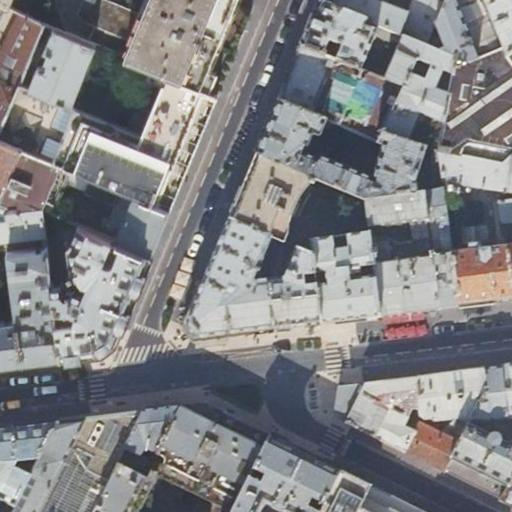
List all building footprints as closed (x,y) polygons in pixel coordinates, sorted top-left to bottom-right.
[(8,2),(2,0),(0,0),(0,35),(7,39),(0,53),(0,126),(21,81),(46,20),(8,2)] [(239,43),(252,12),(222,0),(147,0),(142,13),(111,0),(75,0),(76,2),(76,4),(77,7),(79,10),(80,13),(81,15),(83,17),(85,19),(87,21),(88,22),(89,23),(129,41),(123,54),(157,69),(217,96),(239,43)] [(380,26),(404,36),(426,45),(436,20),(444,0),(443,0),(322,0),(321,2),(380,26)] [(443,0),(444,0),(436,20),(446,47),(439,50),(456,57),(453,75),(449,95),(444,124),(440,151),(441,152),(464,161),(504,165),(511,156),(511,52),(507,56),(495,26),(469,36),(453,0),(443,0)] [(453,0),(469,36),(495,26),(484,0),(453,0)] [(511,0),(484,0),(495,26),(507,56),(511,52),(511,0)] [(380,26),(321,2),(302,47),(362,71),(380,26)] [(72,103),(96,42),(56,24),(47,48),(50,49),(44,64),(40,62),(31,85),(72,103)] [(439,50),(426,45),(404,36),(386,80),(404,88),(384,130),(409,140),(422,112),(444,124),(449,95),(440,93),(442,73),(453,75),(456,57),(439,50)] [(362,71),(302,47),(280,101),(345,128),(379,142),(384,130),(404,88),(386,80),(362,71)] [(192,155),(217,96),(157,69),(155,74),(164,79),(142,134),(192,155)] [(169,211),(192,155),(142,134),(72,103),(31,85),(21,81),(0,126),(0,136),(22,146),(169,211)] [(345,128),(280,101),(258,153),(314,177),(366,199),(367,200),(419,194),(417,181),(427,147),(409,140),(384,130),(379,142),(378,144),(384,146),(372,177),(319,155),(316,155),(314,157),(303,152),(304,149),(308,148),(314,135),(319,136),(322,134),(325,128),(342,135),(345,128)] [(0,196),(22,146),(0,136),(0,196)] [(169,211),(22,146),(0,196),(0,210),(6,209),(40,205),(43,206),(62,214),(78,222),(151,254),(169,211)] [(511,192),(511,156),(504,165),(464,161),(441,152),(445,183),(511,192)] [(312,181),(314,177),(258,153),(232,217),(283,240),(286,242),(290,231),(290,229),(291,225),(292,221),(293,216),(295,212),(296,208),(298,204),(300,200),(303,196),(305,192),(306,190),(308,187),(310,185),(312,181)] [(371,233),(367,200),(366,199),(314,177),(312,181),(316,183),(316,186),(314,187),(312,190),(309,195),(306,199),(304,204),(302,210),(299,216),(298,221),(296,230),(295,237),(293,240),(291,244),(297,246),(314,254),(312,241),(333,238),(349,236),(371,233)] [(440,309),(460,306),(453,251),(445,188),(426,193),(440,309)] [(425,193),(419,194),(367,200),(371,233),(381,316),(384,316),(428,310),(440,309),(426,193),(425,193)] [(460,306),(511,299),(511,199),(499,202),(501,220),(505,224),(511,223),(511,232),(511,243),(453,251),(460,306)] [(0,238),(46,233),(43,206),(40,205),(6,209),(7,216),(0,216),(0,238)] [(46,233),(48,245),(50,261),(56,260),(53,235),(62,214),(43,206),(46,233)] [(228,335),(276,329),(270,281),(263,282),(262,279),(262,278),(261,276),(260,275),(259,275),(258,274),(257,274),(269,245),(276,247),(280,249),(283,240),(232,217),(187,326),(198,339),(201,338),(228,335)] [(114,343),(151,254),(78,222),(73,237),(68,241),(72,267),(74,273),(87,277),(84,285),(73,281),(68,282),(63,277),(52,279),(62,356),(103,351),(114,343)] [(323,323),(381,316),(371,233),(349,236),(351,248),(345,249),(344,245),(334,246),(333,238),(312,241),(314,254),(323,323)] [(0,363),(62,356),(52,279),(42,280),(40,267),(51,266),(50,261),(48,245),(8,251),(16,316),(0,318),(0,363)] [(276,329),(323,323),(314,254),(297,246),(293,258),(288,256),(286,263),(290,265),(286,277),(270,279),(270,280),(270,281),(276,329)] [(280,249),(276,247),(270,261),(275,264),(280,249)] [(428,314),(428,310),(384,316),(384,319),(428,314)] [(509,486),(511,481),(511,364),(486,368),(488,386),(469,423),(511,418),(511,419),(511,442),(507,443),(502,441),(502,440),(502,438),(501,437),(501,435),(499,434),(498,433),(496,432),(494,433),(492,433),(491,434),(490,435),(469,424),(452,457),(453,458),(507,485),(509,486)] [(446,471),(453,458),(452,457),(469,424),(469,423),(488,386),(486,368),(419,376),(420,388),(412,407),(418,409),(420,415),(426,419),(434,419),(434,421),(453,419),(441,433),(419,422),(415,430),(404,425),(395,446),(446,471)] [(335,417),(395,446),(404,425),(412,407),(420,388),(419,376),(340,386),(335,417)] [(149,476),(119,461),(96,507),(106,511),(138,511),(153,483),(161,483),(164,479),(231,511),(270,434),(207,402),(183,405),(159,454),(158,456),(165,459),(166,462),(164,465),(161,466),(155,463),(149,476)] [(183,405),(144,410),(119,461),(149,476),(155,463),(141,455),(145,448),(159,454),(183,405)] [(144,410),(58,421),(12,511),(93,511),(96,507),(119,461),(144,410)] [(0,511),(12,511),(58,421),(29,425),(7,428),(0,428),(0,511)] [(318,511),(340,469),(270,434),(231,511),(258,511),(264,501),(271,505),(270,507),(281,511),(282,511),(283,511),(285,511),(318,511)] [(426,511),(340,469),(318,511),(426,511)] [(511,504),(511,481),(509,486),(507,485),(500,498),(511,504)]
